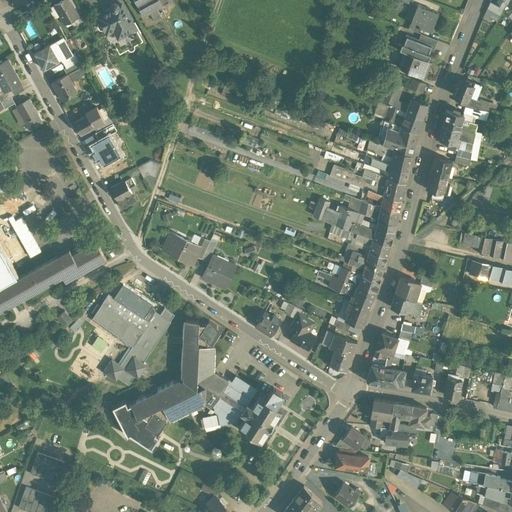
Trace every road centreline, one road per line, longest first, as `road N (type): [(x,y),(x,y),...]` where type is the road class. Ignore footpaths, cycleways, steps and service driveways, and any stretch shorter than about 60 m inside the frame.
road 1 (residential): [(351,389),(337,388),(135,253),(1,17)]
road 2 (residential): [(351,389),(442,95),(481,0)]
road 3 (track): [(135,253),(220,0)]
road 4 (residential): [(511,418),(351,389)]
road 5 (residential): [(264,511),(351,389)]
